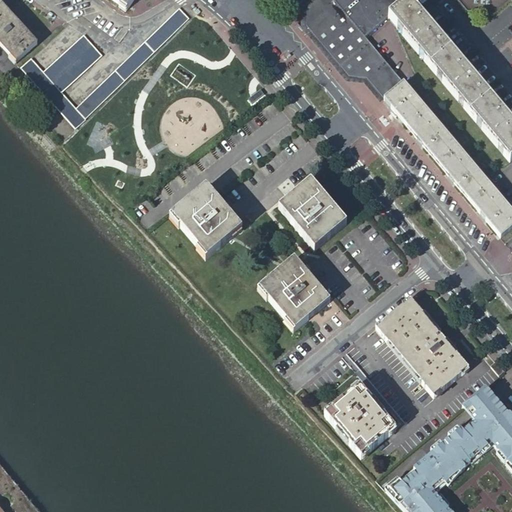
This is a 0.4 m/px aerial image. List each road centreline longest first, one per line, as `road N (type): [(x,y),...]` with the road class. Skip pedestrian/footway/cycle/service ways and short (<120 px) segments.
road 1 (unclassified): [(482,265),(356,116)]
road 2 (unclassified): [(290,383),(434,262)]
road 3 (unclassified): [(220,9),(329,136)]
road 4 (unclassified): [(329,136),(434,262)]
road 5 (unclassified): [(356,116),(252,0)]
